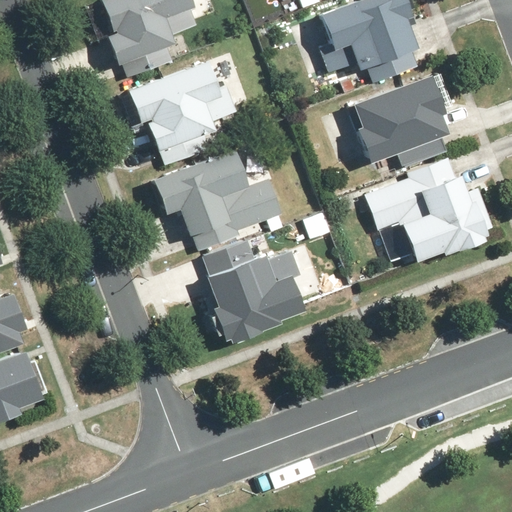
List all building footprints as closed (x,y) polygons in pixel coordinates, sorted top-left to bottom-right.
[(130,52),(186,29),(176,5),(188,0),(118,0),(126,20),(118,23),(130,52)] [(352,36),(370,81),(417,62),(409,43),(421,39),(409,9),(415,7),(412,0),(337,0),(323,6),(337,42),(352,36)] [(223,47),(140,77),(152,111),(155,110),(166,140),(227,118),(218,93),(237,86),(223,47)] [(435,64),(352,92),(361,118),(358,119),(370,151),(392,142),(398,158),(442,141),(436,125),(447,121),(440,105),(448,102),(435,64)] [(180,204),(193,198),(201,219),(196,221),(204,241),(245,224),(244,220),(288,203),(275,171),(261,176),(245,137),(166,169),(180,204)] [(409,213),(422,251),(448,242),(450,248),(497,232),(478,177),(460,183),(450,152),(406,168),(407,172),(366,186),(379,223),(409,213)] [(218,297),(230,329),(311,298),(290,243),(260,254),(251,232),(207,248),(225,295),(218,297)] [(33,321),(21,286),(0,292),(0,343),(25,334),(22,325),(33,321)] [(24,391),(46,384),(30,337),(0,347),(0,410),(28,401),(24,391)]
